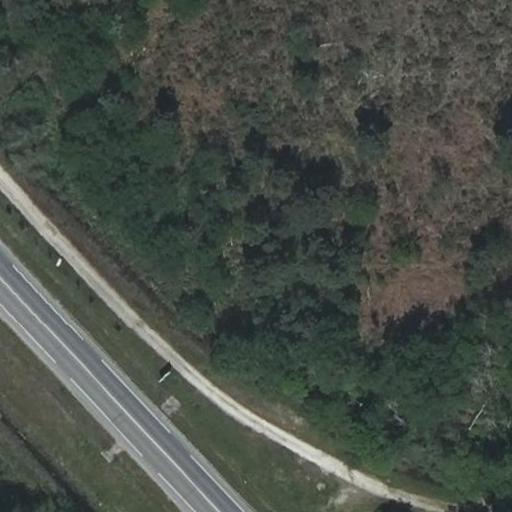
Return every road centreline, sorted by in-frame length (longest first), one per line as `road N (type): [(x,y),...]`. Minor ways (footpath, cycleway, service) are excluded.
road 1 (track): [(0,175),(231,408),(382,492),(499,511)]
road 2 (primary): [(218,511),(0,276)]
